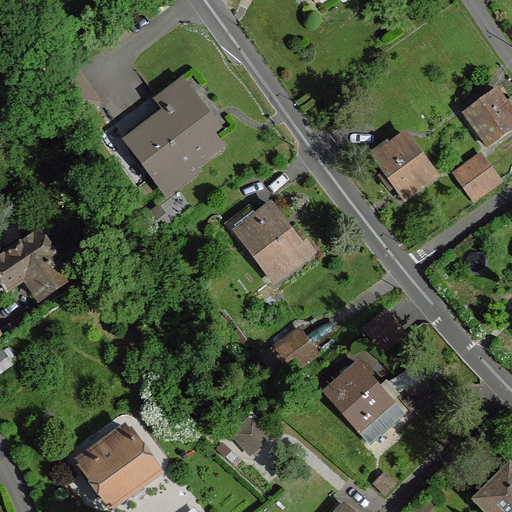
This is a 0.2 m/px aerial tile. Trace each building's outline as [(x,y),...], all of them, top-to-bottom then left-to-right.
[(101,102),(76,67),(53,84),(78,119),(101,102)] [(511,131),(511,110),(497,90),(465,112),(490,147),(511,131)] [(133,139),(129,143),(168,193),(196,171),(193,167),(221,146),(211,133),(218,128),(193,94),(169,112),(165,107),(129,134),(133,139)] [(407,135),(377,158),(406,197),(436,176),(407,135)] [(483,155),(456,174),(476,201),(501,182),(483,155)] [(242,247),(247,244),(238,231),(259,217),(250,205),(225,224),(242,247)] [(297,240),(273,207),(259,217),(238,231),(247,244),(275,281),(313,253),(301,237),(297,240)] [(40,299),(72,278),(40,233),(0,259),(0,279),(8,292),(26,280),(40,299)] [(388,310),(365,330),(384,353),(408,334),(388,310)] [(318,355),(300,330),(275,349),(293,374),(318,355)] [(0,375),(13,366),(4,351),(0,353),(0,375)] [(382,390),(360,365),(329,393),(372,443),(404,414),(393,402),(382,390)] [(414,366),(388,384),(397,394),(406,389),(412,398),(429,385),(414,366)] [(382,390),(393,402),(399,396),(397,394),(388,384),(382,390)] [(255,417),(234,435),(252,456),(272,437),(255,417)] [(132,435),(86,468),(113,505),(159,472),(132,435)] [(511,511),(511,467),(511,466),(477,500),(488,511),(511,511)] [(386,474),(377,484),(387,495),(396,485),(386,474)]
